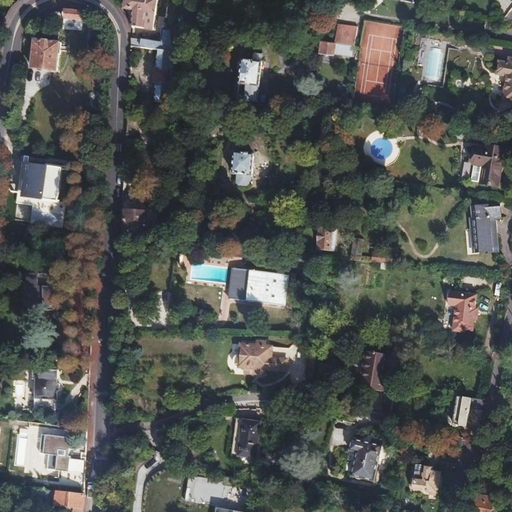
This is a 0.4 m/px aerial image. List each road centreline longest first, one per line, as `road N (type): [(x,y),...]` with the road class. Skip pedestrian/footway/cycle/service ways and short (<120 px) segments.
road 1 (tertiary): [(98,449),(118,57),(111,18),(88,0)]
road 2 (residential): [(472,453),(386,418),(277,395),(208,400),(141,423),(98,449)]
road 3 (residential): [(472,453),(488,420),(511,314)]
